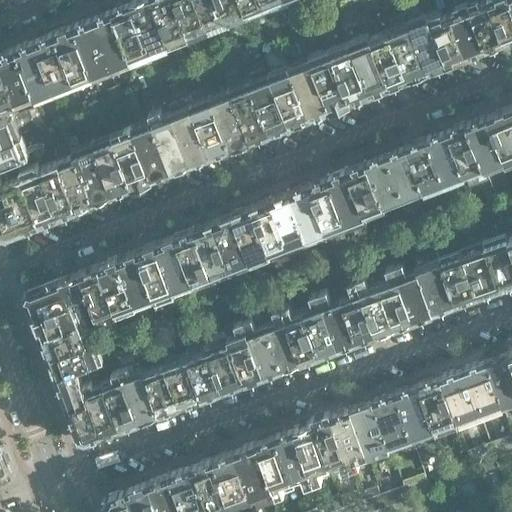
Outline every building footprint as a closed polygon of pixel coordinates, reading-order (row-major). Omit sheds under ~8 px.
[(147,47),(129,0),(109,8),(127,55),(147,47)] [(169,39),(154,0),(129,0),(147,47),(169,39)] [(188,31),(176,0),(154,0),(169,39),(188,31)] [(207,24),(198,0),(176,0),(188,31),(207,24)] [(227,16),(220,0),(198,0),(207,24),(227,16)] [(246,9),(242,0),(220,0),(227,16),(246,9)] [(265,1),(264,0),(242,0),(246,9),(265,1)] [(466,54),(445,0),(433,0),(439,13),(430,16),(447,62),(466,54)] [(486,47),(468,2),(458,5),(456,0),(445,0),(466,54),(486,47)] [(505,40),(489,0),(472,0),(468,2),(486,47),(505,40)] [(511,36),(511,2),(511,0),(489,0),(505,40),(511,36)] [(127,55),(109,8),(90,15),(110,65),(128,58),(127,55)] [(447,62),(430,16),(429,14),(410,22),(428,69),(447,62)] [(110,65),(90,15),(71,22),(91,73),(110,65)] [(91,73),(71,22),(52,29),(52,30),(72,80),(91,73)] [(428,69),(410,22),(391,30),(409,77),(428,69)] [(72,80),(52,30),(34,37),(53,88),(72,80)] [(409,77),(391,30),(372,38),(390,84),(409,77)] [(390,84),(372,38),(370,34),(350,41),(370,92),(390,84)] [(53,88),(34,37),(15,44),(32,88),(34,95),(53,88)] [(370,92),(350,41),(331,49),(350,99),(370,92)] [(32,88),(15,44),(0,50),(0,60),(13,95),(32,88)] [(350,99),(331,49),(311,57),(330,107),(350,99)] [(330,107),(311,57),(291,65),(310,115),(330,107)] [(0,99),(13,95),(0,60),(0,99)] [(310,115),(291,65),(271,73),(291,123),(310,115)] [(184,82),(180,72),(160,79),(164,90),(184,82)] [(291,123),(271,73),(251,81),(271,130),(291,123)] [(271,130),(251,81),(232,88),(251,138),(271,130)] [(251,138),(232,88),(212,96),(231,146),(251,138)] [(231,146),(212,96),(192,104),(211,153),(231,146)] [(511,102),(484,113),(500,154),(502,159),(511,155),(511,102)] [(211,153),(192,104),(172,112),(192,161),(211,153)] [(192,161),(172,112),(153,120),(172,169),(192,161)] [(500,154),(484,113),(465,120),(481,162),(500,154)] [(0,140),(16,134),(9,115),(0,118),(0,140)] [(172,169),(153,120),(133,127),(152,176),(172,169)] [(481,162),(465,120),(443,128),(460,170),(481,162)] [(152,176),(133,127),(113,135),(132,184),(152,176)] [(460,170),(443,128),(425,135),(441,177),(460,170)] [(0,161),(23,153),(16,134),(0,140),(0,161)] [(132,184),(113,135),(94,143),(113,192),(132,184)] [(441,177),(425,135),(406,142),(422,185),(441,177)] [(422,185),(406,142),(385,150),(402,193),(422,185)] [(113,192),(94,143),(74,151),(93,199),(113,192)] [(402,193),(385,150),(365,158),(381,201),(402,193)] [(93,199),(74,151),(66,154),(69,159),(61,163),(77,205),(93,199)] [(381,201),(365,158),(346,166),(362,208),(381,201)] [(77,205),(61,163),(59,159),(41,167),(59,213),(77,205)] [(362,208),(346,166),(327,173),(344,219),(363,212),(362,208)] [(59,213),(41,167),(23,174),(40,220),(59,213)] [(40,220),(23,174),(4,182),(0,171),(0,227),(1,230),(7,233),(40,220)] [(344,219),(327,173),(308,180),(325,227),(344,219)] [(325,227),(308,180),(289,187),(306,234),(325,227)] [(306,234),(289,187),(270,194),(288,241),(306,234)] [(288,241),(270,194),(251,202),(269,249),(288,241)] [(474,214),(497,205),(495,199),(471,208),(474,214)] [(269,249),(251,202),(232,209),(250,256),(269,249)] [(452,223),(474,214),(471,208),(450,215),(452,223)] [(250,256),(232,209),(213,217),(231,264),(250,256)] [(429,232),(452,223),(450,215),(426,224),(429,232)] [(231,264),(213,217),(194,224),(212,271),(231,264)] [(216,283),(212,271),(194,224),(175,232),(193,279),(194,283),(201,280),(204,288),(216,283)] [(407,240),(429,232),(426,224),(404,232),(407,240)] [(395,236),(390,225),(371,232),(375,243),(395,236)] [(193,279),(175,232),(156,239),(174,286),(193,279)] [(375,243),(371,232),(352,239),(356,250),(375,243)] [(511,282),(511,246),(508,236),(485,245),(500,286),(511,282)] [(356,250),(352,239),(351,237),(332,245),(337,258),(356,250)] [(174,286),(156,239),(137,246),(155,294),(174,286)] [(500,286),(485,245),(463,253),(477,294),(500,286)] [(155,294),(137,246),(118,254),(136,301),(155,294)] [(477,294),(463,253),(440,261),(455,303),(477,294)] [(136,301),(118,254),(99,261),(116,309),(136,301)] [(433,311),(417,269),(409,272),(404,259),(394,262),(414,317),(433,311)] [(116,309),(99,261),(79,269),(89,296),(87,297),(95,317),(116,309)] [(455,303),(440,261),(417,269),(433,311),(455,303)] [(414,317),(394,262),(385,266),(390,279),(380,283),(395,324),(414,317)] [(89,296),(79,269),(59,277),(68,301),(71,300),(72,303),(87,297),(89,296)] [(395,324),(380,283),(371,286),(366,273),(357,277),(376,331),(395,324)] [(68,301),(59,277),(28,289),(25,294),(34,315),(68,301)] [(376,331),(357,277),(347,280),(352,293),(342,297),(358,338),(376,331)] [(358,338),(342,297),(333,300),(328,287),(319,291),(339,345),(358,338)] [(339,345),(319,291),(309,294),(314,308),(305,311),(320,352),(339,345)] [(218,304),(215,296),(201,301),(204,309),(209,307),(218,304)] [(78,318),(72,303),(71,300),(68,301),(34,315),(41,333),(78,318)] [(320,352),(305,311),(296,314),(291,301),(282,305),(301,359),(320,352)] [(301,359),(282,305),(272,308),(277,321),(268,325),(282,365),(301,359)] [(212,314),(209,307),(204,309),(196,312),(199,319),(212,314)] [(282,365),(268,325),(259,329),(254,315),(244,319),(263,372),(282,365)] [(86,340),(78,318),(41,333),(49,355),(86,340)] [(263,372),(244,319),(235,322),(240,336),(230,339),(245,379),(263,372)] [(134,343),(127,324),(113,330),(120,348),(134,343)] [(99,359),(98,357),(90,339),(86,340),(49,355),(57,375),(77,368),(99,359)] [(245,379),(230,339),(209,347),(223,387),(245,379)] [(172,357),(168,345),(161,348),(165,360),(172,357)] [(223,387),(209,347),(187,355),(202,395),(223,387)] [(511,394),(511,358),(508,348),(486,356),(500,397),(501,399),(511,394)] [(202,395),(187,355),(166,363),(180,403),(202,395)] [(500,397),(486,356),(463,364),(478,405),(500,397)] [(180,403),(166,363),(144,371),(159,411),(180,403)] [(478,405),(463,364),(440,373),(455,413),(478,405)] [(159,411),(144,371),(144,370),(132,374),(129,366),(122,368),(140,417),(159,411)] [(100,432),(82,383),(77,368),(57,375),(80,434),(86,437),(100,432)] [(140,417),(122,368),(103,375),(106,383),(121,424),(140,417)] [(455,413),(440,373),(417,381),(432,422),(455,413)] [(121,424),(106,383),(94,388),(91,380),(82,383),(100,432),(121,424)] [(432,422),(417,381),(395,389),(410,430),(432,422)] [(410,430),(395,389),(373,397),(388,438),(410,430)] [(388,438),(373,397),(350,405),(365,446),(388,438)] [(365,446),(350,405),(331,412),(351,466),(360,463),(355,450),(365,446)] [(351,466),(331,412),(313,418),(328,460),(337,457),(342,470),(351,466)] [(328,460),(313,418),(294,425),(314,480),(323,477),(318,463),(328,460)] [(314,480),(294,425),(275,432),(290,474),(299,470),(304,483),(314,480)] [(295,487),(275,432),(256,439),(272,484),(276,494),(295,487)] [(511,445),(511,432),(491,441),(495,452),(511,445)] [(272,484),(256,439),(234,447),(251,492),(272,484)] [(472,461),(468,450),(467,446),(444,454),(446,459),(450,469),(472,461)] [(251,492),(234,447),(213,455),(229,500),(251,492)] [(446,459),(444,454),(443,449),(420,458),(423,467),(446,459)] [(499,463),(495,452),(474,460),(478,471),(499,463)] [(229,500),(213,455),(191,462),(209,511),(220,511),(214,510),(216,505),(229,500)] [(478,471),(474,460),(472,461),(450,469),(454,480),(478,471)] [(209,511),(191,462),(170,470),(185,511),(195,511),(199,511),(201,511),(209,511)] [(454,480),(450,469),(431,477),(435,488),(454,480)] [(185,511),(170,470),(148,478),(160,511),(185,511)] [(435,488),(431,477),(409,485),(413,497),(435,488)] [(160,511),(148,478),(126,486),(135,511),(160,511)] [(413,497),(409,485),(388,493),(393,504),(413,497)] [(135,511),(126,486),(108,493),(107,492),(104,500),(105,500),(109,511),(135,511)] [(372,511),(393,504),(388,493),(369,501),(372,511)] [(372,511),(369,501),(348,508),(349,511),(372,511)]
